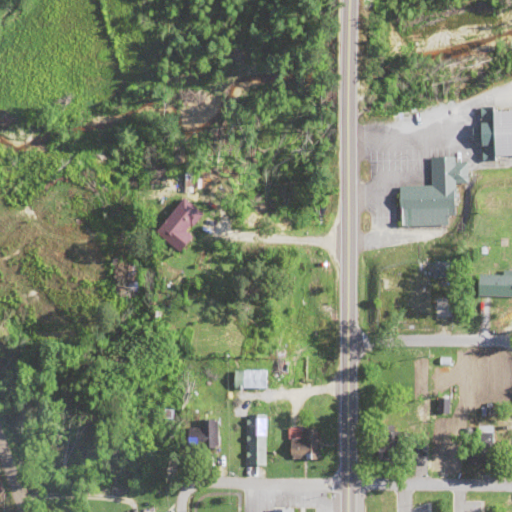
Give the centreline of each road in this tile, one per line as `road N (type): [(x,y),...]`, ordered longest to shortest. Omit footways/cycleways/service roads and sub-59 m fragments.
road 1 (primary): [(353,511),(358,0)]
road 2 (residential): [(187,491),(355,480),(511,487)]
road 3 (residential): [(511,344),(356,343)]
